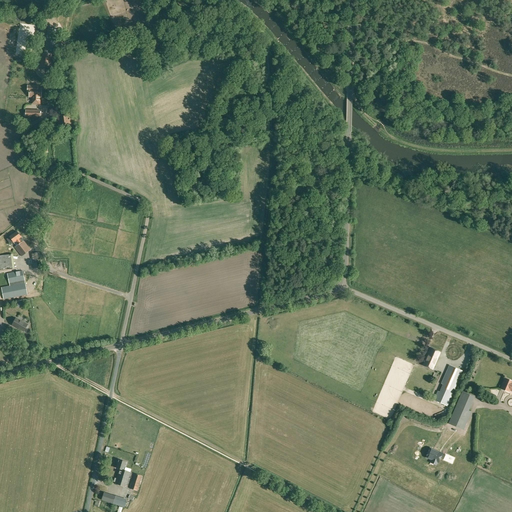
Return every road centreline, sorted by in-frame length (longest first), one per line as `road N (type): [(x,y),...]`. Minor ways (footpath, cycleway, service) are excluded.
road 1 (track): [(336,511),(49,362)]
road 2 (unclassified): [(342,285),(351,0)]
road 3 (unclassified): [(120,345),(149,215),(77,180),(40,177)]
road 4 (unclassified): [(120,345),(342,285)]
road 5 (unclassified): [(511,360),(342,285)]
road 6 (unclassified): [(86,511),(120,345)]
road 7 (track): [(360,112),(255,0)]
road 8 (track): [(511,150),(443,151),(387,132)]
